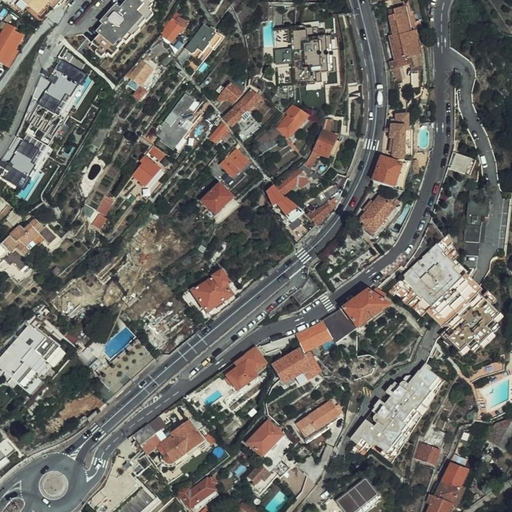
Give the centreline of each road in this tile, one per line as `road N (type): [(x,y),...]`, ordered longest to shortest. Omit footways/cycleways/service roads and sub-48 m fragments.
road 1 (residential): [(78,483),(153,408),(245,343),(309,318),(403,243),(440,139),(444,0)]
road 2 (primary): [(67,464),(335,223),(375,119),(357,0)]
road 3 (residential): [(0,146),(62,22),(82,0)]
